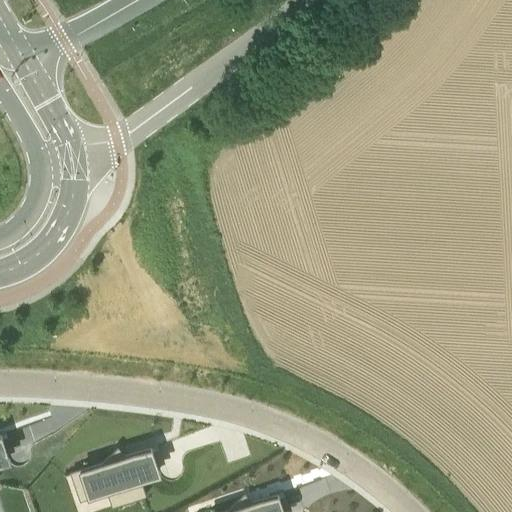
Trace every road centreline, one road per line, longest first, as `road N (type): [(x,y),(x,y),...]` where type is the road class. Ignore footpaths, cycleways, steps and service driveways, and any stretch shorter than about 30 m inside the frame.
road 1 (residential): [(407,511),(345,461),(254,416),(175,397),(0,380)]
road 2 (unclassified): [(71,153),(116,139),(302,0)]
road 3 (tertiary): [(0,275),(32,260),(59,230),(73,191),(71,153)]
road 4 (motorway): [(19,54),(127,0)]
